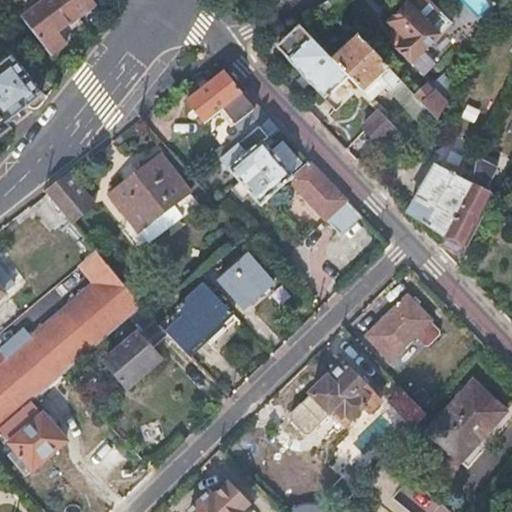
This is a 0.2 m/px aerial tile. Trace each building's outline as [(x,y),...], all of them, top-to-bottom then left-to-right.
[(88,0),(47,0),(22,20),(51,57),(66,43),(58,33),(93,6),(88,0)] [(451,25),(425,0),(412,0),(387,25),(397,35),(387,45),(423,80),(437,66),(424,54),(451,25)] [(335,64),(300,27),(278,48),(337,111),(360,90),(335,64)] [(417,97),(361,38),(335,64),(360,90),(374,105),(391,87),(410,105),(417,97)] [(13,59),(0,69),(0,130),(42,97),(13,59)] [(259,108),(226,72),(189,102),(206,125),(210,122),(225,110),(237,126),(251,114),(259,108)] [(438,91),(424,105),(440,122),(457,92),(450,85),(441,93),(438,91)] [(269,118),(259,108),(251,114),(262,124),(269,118)] [(225,110),(210,122),(222,138),(237,126),(225,110)] [(364,130),(366,132),(380,148),(399,131),(382,114),(364,130)] [(262,124),(219,163),(260,208),(290,184),(325,222),(328,223),(341,236),(349,228),(361,217),(319,173),(318,172),(306,158),(290,174),(264,145),(281,131),(269,118),(262,124)] [(161,157),(111,194),(140,234),(190,194),(161,157)] [(491,162),(481,157),(477,165),(477,175),(481,177),(491,162)] [(455,161),(443,173),(472,192),(481,177),(477,175),(455,161)] [(437,170),(408,216),(443,238),(472,192),(443,173),(437,170)] [(71,175),(47,193),(72,224),(74,222),(94,206),(71,175)] [(472,192),(443,238),(440,243),(454,252),(459,256),(493,198),(487,194),(493,184),(481,177),(472,192)] [(361,217),(349,228),(365,246),(379,235),(361,217)] [(0,430),(34,401),(65,374),(130,318),(141,308),(95,249),(89,254),(91,256),(81,265),(96,283),(32,337),(9,357),(0,365),(0,430)] [(248,255),(219,282),(245,310),(274,283),(248,255)] [(169,336),(189,357),(233,317),(205,286),(159,326),(169,336)] [(408,298),(366,338),(391,363),(433,323),(408,298)] [(150,316),(141,308),(130,318),(146,336),(142,339),(140,336),(108,365),(128,390),(160,361),(152,351),(169,336),(159,326),(150,316)] [(9,357),(32,337),(26,329),(3,349),(9,357)] [(347,366),(344,368),(336,366),(331,368),(328,371),(329,375),(329,378),(328,380),(326,380),(289,414),(288,419),(303,435),(308,435),(331,413),(343,428),(364,409),(369,414),(381,403),(347,366)] [(428,433),(454,457),(474,435),(481,441),(507,412),(476,382),(428,433)] [(414,428),(426,415),(402,390),(388,402),(414,428)] [(44,414),(34,401),(0,430),(10,441),(44,414)] [(15,448),(33,469),(66,441),(44,414),(10,441),(15,448)] [(474,435),(454,457),(461,464),(481,441),(474,435)] [(481,441),(461,464),(468,471),(489,448),(481,441)] [(15,448),(7,454),(27,475),(33,469),(15,448)] [(397,500),(412,482),(384,460),(364,482),(360,486),(379,503),(370,511),(343,511),(340,508),(336,511),(387,511),(397,500)] [(191,511),(243,511),(248,506),(229,486),(214,501),(209,495),(191,511)] [(412,511),(397,500),(387,511),(412,511)] [(292,511),(328,511),(328,508),(325,509),(319,503),(313,501),(306,502),(303,503),(300,505),(298,507),(296,510),(292,511)]
